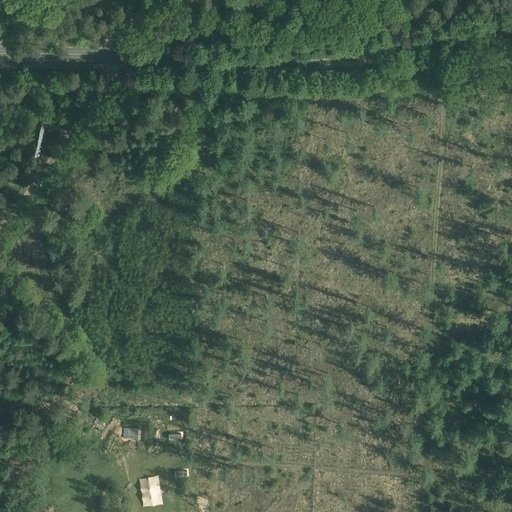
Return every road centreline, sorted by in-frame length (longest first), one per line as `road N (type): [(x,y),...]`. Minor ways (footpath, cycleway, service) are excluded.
road 1 (track): [(445,81),(419,511)]
road 2 (track): [(459,70),(415,89),(110,79)]
road 3 (track): [(511,482),(185,460)]
road 4 (primary): [(110,54),(297,55),(414,40)]
road 5 (track): [(110,79),(0,227)]
